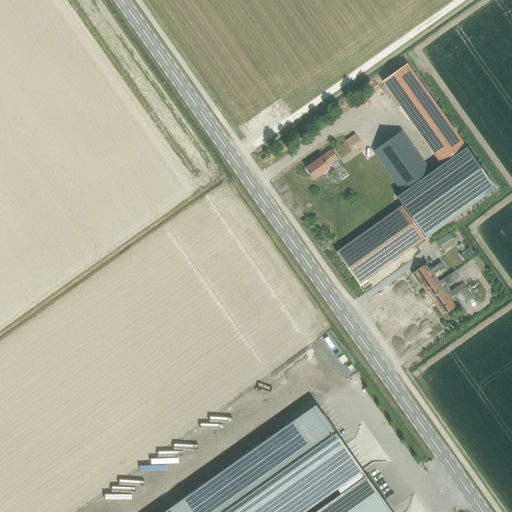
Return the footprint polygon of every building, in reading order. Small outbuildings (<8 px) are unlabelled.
[(406,65),(381,82),(439,164),(464,146),(406,65)] [(385,92),(380,97),(386,105),(392,100),(385,92)] [(401,191),(429,171),(401,132),(373,152),(401,191)] [(345,141),(353,153),(363,146),(355,134),(345,141)] [(326,166),(331,163),(336,159),(330,151),(320,158),(305,169),(313,180),(328,169),(326,166)] [(464,199),(471,202),(474,196),(467,194),(464,199)] [(401,206),(336,253),(359,286),(424,239),(401,206)] [(434,241),(442,253),(455,244),(447,232),(434,241)] [(425,292),(438,283),(432,275),(443,268),(440,263),(429,271),(425,265),(412,273),(425,292)] [(433,304),(450,292),(446,286),(458,278),(453,272),(438,283),(425,292),(433,304)] [(465,286),(459,290),(467,301),(473,297),(465,286)] [(449,299),(460,292),(457,287),(451,291),(450,292),(433,304),(442,316),(454,307),(449,299)] [(313,406),(164,511),(302,511),(335,489),(341,496),(365,478),(313,406)] [(388,511),(365,478),(341,496),(318,511),(388,511)]
